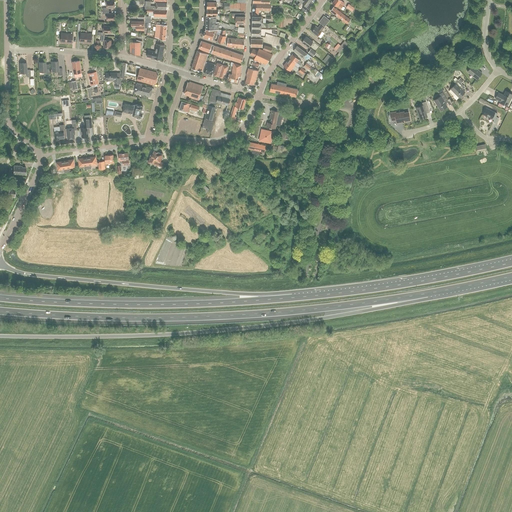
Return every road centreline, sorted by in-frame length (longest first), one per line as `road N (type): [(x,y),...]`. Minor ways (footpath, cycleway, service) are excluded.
road 1 (motorway): [(0,336),(189,334),(324,319),(427,293)]
road 2 (motorway): [(0,311),(218,316),(427,293)]
road 3 (motorway): [(293,297),(33,275),(0,265)]
road 4 (motorway): [(293,297),(185,304),(0,298)]
road 5 (motorway): [(511,262),(293,297)]
